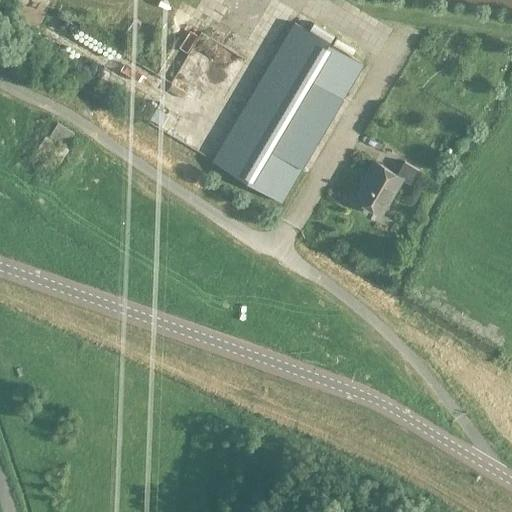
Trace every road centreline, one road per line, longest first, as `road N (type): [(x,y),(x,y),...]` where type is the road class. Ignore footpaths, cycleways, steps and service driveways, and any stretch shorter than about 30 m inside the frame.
road 1 (unclassified): [(496,472),(413,362),(344,297),(0,79)]
road 2 (tertiary): [(496,472),(360,394),(0,266)]
